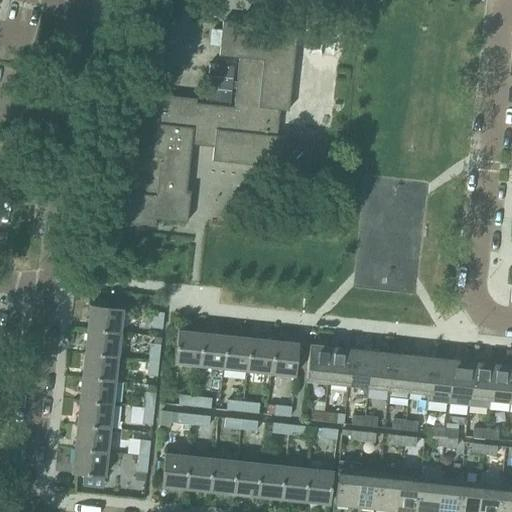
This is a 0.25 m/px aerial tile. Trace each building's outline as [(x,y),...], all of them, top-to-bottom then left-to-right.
[(139,0),(138,12),(148,13),(149,0),(139,0)] [(239,57),(237,83),(233,82),(235,66),(210,64),(206,101),(231,103),(232,87),(236,87),(234,107),(196,102),(197,98),(161,94),(161,91),(130,87),(123,153),(133,154),(129,192),(125,191),(121,222),(155,226),(156,218),(187,221),(191,190),(187,190),(192,144),(214,146),(212,160),(282,167),(285,136),(277,135),(280,109),(289,110),(297,29),(223,21),(222,30),(221,46),(220,55),(239,57)] [(213,29),(211,45),(221,46),(222,30),(213,29)] [(90,304),(87,329),(120,332),(123,308),(90,304)] [(154,311),(152,327),(162,328),(164,312),(154,311)] [(87,329),(85,353),(118,356),(120,332),(87,329)] [(175,362),(199,365),(203,332),(178,329),(175,362)] [(199,365),(223,368),(226,335),(203,332),(199,365)] [(223,368),(247,370),(250,337),(226,335),(223,368)] [(247,370),(271,373),(274,340),(250,337),(247,370)] [(274,340),(271,373),(295,375),(299,342),(274,340)] [(151,343),(149,360),(159,361),(161,344),(151,343)] [(307,380),(328,382),(331,346),(310,344),(307,380)] [(328,382),(348,384),(352,349),(331,346),(328,382)] [(348,384),(368,386),(372,351),(352,349),(348,384)] [(368,386),(388,388),(392,353),(372,351),(368,386)] [(85,353),(82,377),(115,380),(118,356),(85,353)] [(408,398),(409,391),(413,355),(392,353),(388,388),(388,396),(408,398)] [(409,391),(429,393),(433,357),(413,355),(409,391)] [(428,401),(449,403),(453,359),(433,357),(429,393),(428,401)] [(453,359),(449,403),(469,405),(473,362),(453,359)] [(159,361),(149,360),(147,375),(157,376),(159,361)] [(473,362),(469,405),(489,407),(490,399),(494,364),(473,362)] [(490,399),(510,401),(511,384),(511,365),(494,364),(490,399)] [(82,377),(80,400),(113,404),(115,380),(82,377)] [(146,391),(144,407),(154,408),(155,393),(146,391)] [(179,405),(195,406),(196,396),(180,395),(179,405)] [(196,396),(195,406),(211,408),(212,398),(196,396)] [(80,400),(77,424),(110,428),(113,404),(80,400)] [(227,410),(242,411),(243,401),(228,400),(227,410)] [(243,401),(242,411),(258,413),(259,403),(243,401)] [(274,415),(290,416),(291,407),(276,405),(274,415)] [(154,408),(144,407),(142,423),(152,424),(154,408)] [(311,420),(323,421),(324,412),(312,410),(311,420)] [(160,425),(170,426),(172,412),(161,411),(160,425)] [(177,422),(193,424),(194,414),(178,412),(177,422)] [(324,412),(323,421),(336,422),(337,413),(324,412)] [(209,426),(210,416),(194,414),(193,424),(192,433),(200,433),(201,425),(209,426)] [(351,424),(364,425),(365,416),(352,415),(351,424)] [(365,416),(364,425),(376,427),(377,418),(365,416)] [(225,427),(241,429),(242,419),(226,417),(225,427)] [(242,419),(241,429),(256,431),(258,421),(242,419)] [(392,428),(405,430),(406,421),(393,419),(392,428)] [(406,421),(405,430),(417,431),(418,422),(406,421)] [(273,432),(288,434),(289,424),(274,422),(273,432)] [(77,424),(75,448),(108,452),(110,428),(77,424)] [(289,424),(288,434),(304,436),(305,426),(289,424)] [(433,426),(432,435),(445,437),(446,428),(433,426)] [(322,428),(321,438),(337,439),(338,429),(322,428)] [(446,428),(445,437),(457,438),(458,429),(446,428)] [(473,437),(486,438),(487,429),(474,428),(473,437)] [(350,439),(362,440),(363,431),(343,429),(342,434),(350,435),(350,439)] [(487,429),(486,438),(498,439),(499,430),(487,429)] [(363,431),(362,440),(375,442),(376,432),(363,431)] [(391,443),(403,445),(404,435),(391,434),(391,443)] [(404,435),(403,445),(416,446),(417,437),(404,435)] [(431,444),(444,446),(445,437),(432,435),(431,444)] [(445,437),(444,446),(456,447),(457,438),(445,437)] [(140,439),(139,455),(149,456),(150,440),(140,439)] [(471,452),(484,453),(485,444),(472,443),(471,452)] [(485,444),(484,453),(496,455),(497,445),(485,444)] [(108,452),(75,448),(72,473),(105,476),(108,452)] [(161,485),(186,488),(190,455),(165,453),(161,485)] [(146,480),(149,456),(139,455),(136,479),(146,480)] [(186,488),(210,491),(213,458),(190,455),(186,488)] [(210,491),(234,493),(237,460),(213,458),(210,491)] [(234,493),(258,496),(261,463),(237,460),(234,493)] [(335,503),(355,506),(359,470),(360,462),(339,460),(335,503)] [(258,496),(281,498),(285,465),(261,463),(258,496)] [(281,498),(305,501),(309,468),(285,465),(281,498)] [(396,510),(414,511),(416,511),(420,477),(421,469),(401,467),(400,475),(396,510)] [(309,468),(305,501),(330,504),(333,471),(309,468)] [(355,506),(376,508),(380,472),(359,470),(355,506)] [(376,508),(396,510),(400,475),(380,472),(376,508)] [(416,511),(436,511),(440,479),(420,477),(416,511)] [(436,511),(457,511),(461,481),(440,479),(436,511)] [(457,511),(477,511),(481,483),(461,481),(457,511)] [(477,511),(498,511),(501,485),(481,483),(477,511)] [(498,511),(511,511),(511,486),(501,485),(498,511)]
